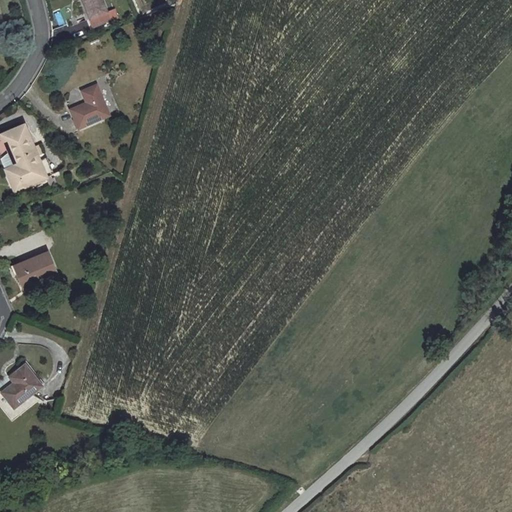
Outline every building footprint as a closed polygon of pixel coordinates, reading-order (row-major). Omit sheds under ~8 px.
[(98,0),(78,0),(88,25),(105,18),(98,0)] [(105,121),(93,89),(78,94),(82,107),(69,112),(76,133),(105,121)] [(22,129),(1,138),(14,169),(5,173),(14,195),(45,181),(22,129)] [(14,169),(1,138),(0,138),(0,162),(5,173),(14,169)] [(43,258),(12,270),(20,292),(51,280),(43,258)] [(10,389),(0,396),(0,404),(7,414),(34,394),(19,372),(6,382),(10,389)] [(299,488),(294,494),(297,497),(305,490),(299,488)]
